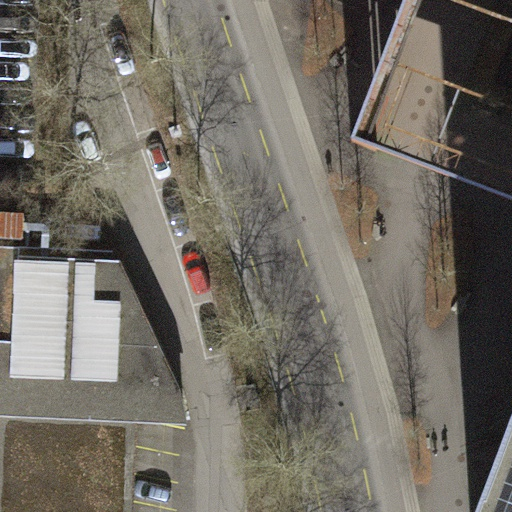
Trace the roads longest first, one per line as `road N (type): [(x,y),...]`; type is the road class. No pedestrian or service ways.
road 1 (tertiary): [(196,0),(357,511)]
road 2 (residential): [(211,511),(210,420),(188,286),(102,0)]
